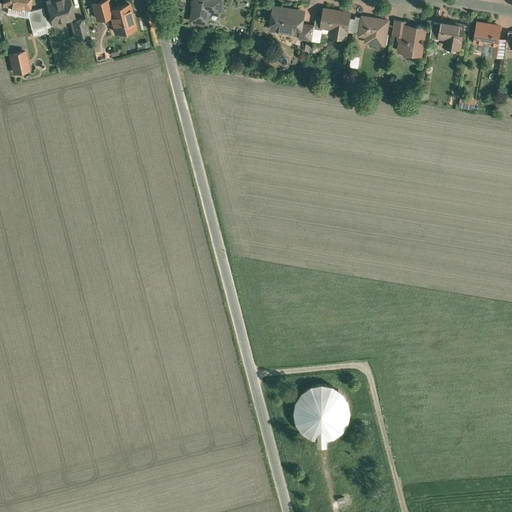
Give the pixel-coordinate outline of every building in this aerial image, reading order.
[(30,0),(4,0),(3,4),(30,8),(30,0)] [(70,0),(50,0),(48,1),(54,22),(55,22),(58,24),(63,23),(64,20),(73,18),(73,17),(75,17),(70,0)] [(107,0),(98,0),(91,2),(95,18),(112,14),(107,0)] [(194,0),(192,20),(208,23),(210,12),(221,13),(223,0),(194,0)] [(130,2),(111,7),(113,16),(110,16),(115,33),(136,27),(130,2)] [(296,9),(274,5),(271,28),(301,33),(303,23),(304,14),(296,13),(296,9)] [(349,11),(324,7),(323,14),(321,25),(322,26),(335,28),(333,35),(345,37),(349,11)] [(44,8),(28,11),(33,29),(48,25),(44,8)] [(323,14),(317,13),(314,28),(322,29),(322,26),(321,25),(323,14)] [(363,17),(356,16),(353,32),(360,33),(363,17)] [(381,20),(374,19),(374,18),(363,16),(360,33),(360,34),(367,35),(366,41),(384,44),(388,20),(381,19),(381,20)] [(86,18),(74,21),(73,17),(73,18),(74,21),(72,22),(77,39),(91,35),(86,18)] [(408,21),(395,19),(392,34),(400,35),(402,24),(407,25),(408,21)] [(442,24),(433,22),(430,38),(440,40),(440,38),(439,38),(442,24)] [(464,25),(442,22),(442,24),(439,38),(440,38),(449,39),(447,47),(460,49),(464,25)] [(315,25),(303,23),(301,33),(300,38),(312,39),(315,25)] [(416,28),(412,27),(411,26),(407,25),(402,24),(400,35),(399,39),(400,40),(399,49),(405,50),(405,53),(406,54),(410,55),(411,54),(411,53),(421,55),(426,26),(418,25),(416,26),(416,28)] [(499,27),(478,24),(476,33),(473,35),(476,38),(475,43),(483,44),(483,46),(489,47),(489,45),(495,46),(499,47),(500,40),(500,38),(498,36),(499,27)] [(499,47),(495,46),(493,57),(504,58),(505,50),(507,41),(500,40),(499,47)] [(25,49),(9,53),(14,73),(30,69),(25,49)] [(359,67),(361,57),(353,55),(351,66),(359,67)] [(474,111),(478,99),(463,95),(460,107),(474,111)] [(323,381),(318,380),(314,381),(311,382),(307,383),(304,385),(302,387),(299,389),(297,392),(296,394),(295,396),(294,399),(293,401),(293,403),(292,406),(292,408),(292,410),(293,413),(294,415),(295,418),(296,421),(297,422),(299,425),(300,426),(302,428),(303,429),(305,431),(308,432),(312,434),(317,434),(320,435),(325,434),(329,433),(333,431),(335,430),(337,428),(339,426),(341,423),(343,421),(344,418),(345,416),(345,414),(346,412),(346,409),(346,407),(346,403),(345,400),(345,399),(344,396),(342,393),(340,391),(339,389),(337,387),(335,386),(332,384),(330,383),(326,381),(323,381)]
